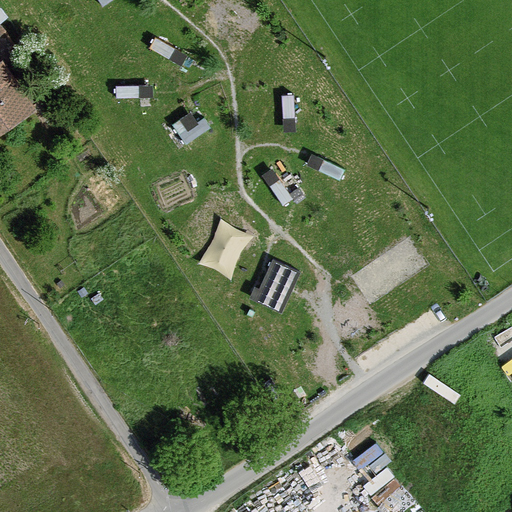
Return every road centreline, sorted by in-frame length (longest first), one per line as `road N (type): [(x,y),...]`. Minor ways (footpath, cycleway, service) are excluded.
road 1 (unclassified): [(177,509),(218,491),(511,299)]
road 2 (unclassified): [(0,244),(177,509)]
